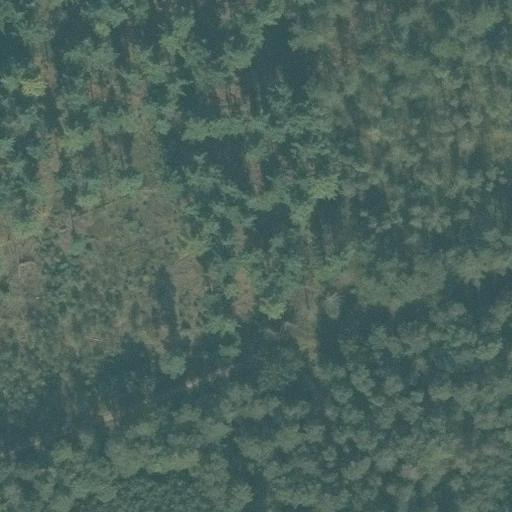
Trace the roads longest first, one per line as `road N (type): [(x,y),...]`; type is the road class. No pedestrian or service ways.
road 1 (track): [(352,511),(299,354),(0,455)]
road 2 (track): [(299,354),(511,277)]
